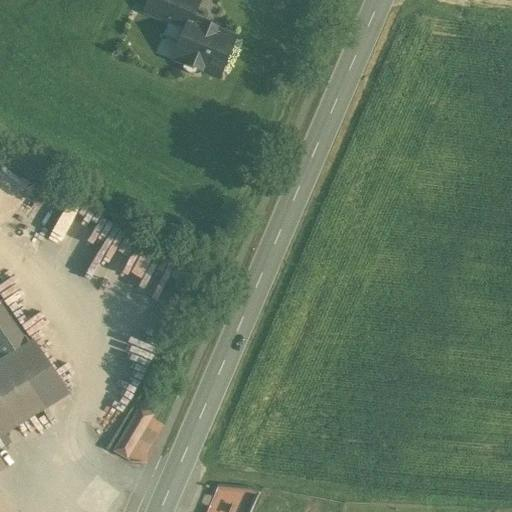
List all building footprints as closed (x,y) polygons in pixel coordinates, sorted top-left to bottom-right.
[(150,0),(145,15),(172,26),(182,0),(150,0)] [(197,6),(183,0),(182,0),(172,26),(186,31),(174,60),(184,64),(182,69),(186,73),(194,76),(199,75),(201,71),(219,78),(235,39),(215,31),(217,27),(193,17),(197,6)] [(0,511),(0,471),(3,469),(0,463),(0,437),(66,393),(33,344),(29,347),(0,304),(0,356),(4,362),(0,364),(0,511)] [(113,452),(126,460),(153,415),(140,407),(113,452)] [(210,511),(253,511),(261,495),(224,480),(210,511)]
